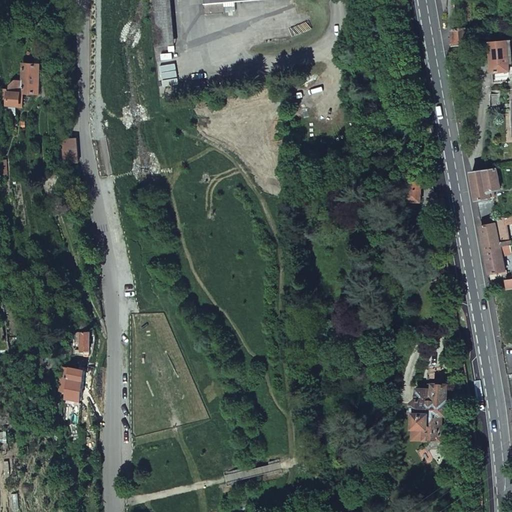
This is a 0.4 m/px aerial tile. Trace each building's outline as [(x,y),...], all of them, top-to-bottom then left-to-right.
[(204,0),(205,4),(206,15),(225,13),(224,3),(235,2),(258,0),(204,0)] [(225,13),(236,12),(235,2),(224,3),(225,13)] [(469,27),(454,29),(453,46),(471,44),(469,27)] [(508,41),(491,42),(494,73),(509,72),(510,72),(508,41)] [(24,64),(23,81),(15,81),(9,86),(9,89),(8,100),(8,106),(18,106),(19,93),(40,93),(41,64),(24,64)] [(509,72),(494,73),(495,83),(510,82),(509,72)] [(0,88),(0,99),(8,100),(9,89),(2,89),(0,88)] [(505,108),(506,94),(490,94),(490,108),(505,108)] [(61,140),(63,164),(77,163),(75,139),(61,140)] [(390,161),(393,170),(399,168),(396,159),(390,161)] [(498,168),(485,170),(488,191),(495,190),(502,189),(498,168)] [(485,170),(472,171),(477,200),(496,197),(495,190),(488,191),(485,170)] [(410,175),(408,200),(421,201),(422,176),(410,175)] [(490,200),(477,203),(481,221),(493,219),(490,200)] [(496,223),(500,241),(501,247),(508,246),(510,245),(505,218),(493,219),(481,221),(482,226),(496,223)] [(496,223),(482,226),(486,250),(501,247),(500,241),(496,223)] [(501,247),(486,250),(490,274),(505,271),(502,253),(501,247)] [(81,332),(80,351),(90,350),(90,331),(81,332)] [(70,369),(66,398),(81,401),(85,371),(70,369)] [(417,414),(416,437),(441,438),(442,413),(445,413),(447,385),(430,385),(430,389),(418,389),(418,400),(414,403),(413,411),(417,414)]
